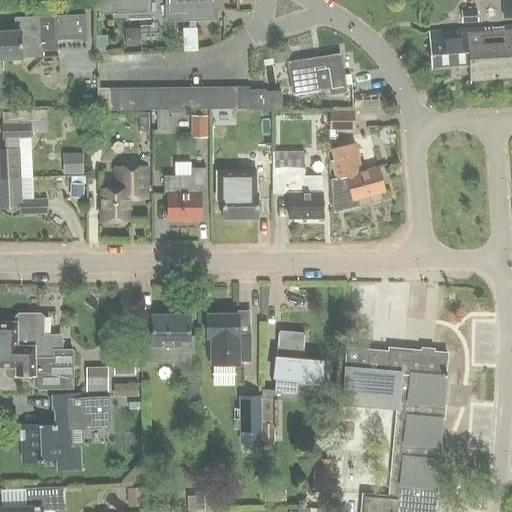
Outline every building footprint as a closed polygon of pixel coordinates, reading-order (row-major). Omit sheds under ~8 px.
[(99,0),(100,15),(145,13),(144,0),(166,0),(167,22),(212,21),(212,6),(218,6),(218,0),(99,0)] [(511,0),(501,0),(503,19),(511,18),(511,0)] [(461,11),(462,23),(477,22),(476,10),(461,11)] [(43,56),(43,51),(57,51),(56,40),(86,38),(85,15),(13,18),(14,31),(0,31),(0,59),(21,58),(21,57),(43,56)] [(470,83),(511,79),(511,25),(429,32),(431,65),(454,63),(454,67),(469,66),(470,83)] [(340,55),(288,63),(292,91),(317,87),(318,89),(328,87),(330,94),(345,92),(340,55)] [(203,110),(206,110),(215,110),(215,87),(203,88),(203,110)] [(215,110),(227,109),(226,87),(215,87),(215,110)] [(238,109),(238,87),(226,87),(227,109),(238,109)] [(249,109),(249,90),(249,87),(238,87),(238,109),(249,109)] [(121,111),(121,88),(109,89),(109,111),(121,111)] [(121,111),(132,110),(132,88),(121,88),(121,111)] [(144,110),(144,88),(132,88),(132,110),(144,110)] [(144,110),(156,110),(156,88),(144,88),(144,110)] [(168,110),(168,88),(156,88),(156,110),(168,110)] [(168,110),(179,110),(179,88),(168,88),(168,110)] [(179,110),(190,110),(191,110),(191,88),(179,88),(179,110)] [(203,88),(191,88),(191,110),(203,110),(203,88)] [(97,111),(109,111),(109,89),(97,89),(97,111)] [(265,111),(265,92),(265,90),(249,90),(249,109),(249,111),(265,111)] [(281,92),(265,92),(265,111),(281,111),(281,92)] [(206,110),(203,110),(191,110),(190,110),(190,138),(207,138),(206,110)] [(2,138),(31,138),(31,123),(46,123),(46,111),(2,112),(2,138)] [(329,130),(354,130),(353,111),(329,111),(329,130)] [(384,192),(377,167),(361,172),(353,144),(331,150),(334,161),(331,162),(336,180),(346,177),(352,201),(384,192)] [(17,148),(0,149),(0,178),(18,178),(17,148)] [(249,150),(249,175),(272,175),(272,150),(249,150)] [(83,157),(66,157),(67,174),(83,173),(83,157)] [(112,166),(112,190),(101,190),(101,221),(126,221),(126,198),(133,198),(133,199),(146,199),(146,179),(146,166),(112,166)] [(200,220),(200,195),(205,195),(205,168),(190,168),(190,176),(163,176),(163,195),(167,195),(167,220),(200,220)] [(272,170),(272,195),(289,194),(289,219),(322,219),(321,193),(322,178),(304,178),(304,170),(272,170)] [(257,193),(245,193),(245,177),(225,177),(225,193),(222,193),(223,220),(257,219),(257,193)] [(18,178),(0,178),(0,206),(6,206),(6,202),(18,202),(18,213),(45,212),(44,199),(19,200),(18,178)] [(84,179),(71,178),(70,198),(83,198),(84,179)] [(74,351),(62,351),(62,334),(44,334),(43,317),(40,314),(18,314),(15,317),(15,323),(0,322),(0,367),(5,367),(5,374),(8,377),(16,377),(16,376),(34,376),(34,387),(38,391),(74,391),(74,351)] [(151,316),(151,337),(141,337),(141,366),(156,366),(156,362),(180,362),(180,366),(194,365),(193,337),(189,337),(189,315),(183,316),(151,316)] [(207,338),(208,362),(212,362),(212,365),(239,364),(239,362),(251,362),(250,336),(238,336),(238,315),(207,315),(207,338)] [(273,378),(276,378),(275,392),(294,393),(295,379),(322,382),(324,363),(302,361),(305,335),(278,332),(276,358),(275,357),(273,378)] [(388,497),(362,494),(362,495),(360,511),(434,511),(437,490),(434,490),(437,461),(440,460),(441,448),(438,447),(441,419),(443,419),(444,406),(442,405),(445,376),(445,375),(446,354),(389,349),(389,354),(344,349),(343,371),(354,373),(353,388),(342,388),(341,393),(397,399),(388,497)] [(110,353),(110,368),(115,368),(115,376),(134,376),(134,353),(110,353)] [(88,390),(110,389),(109,364),(87,365),(88,390)] [(117,382),(116,393),(138,394),(139,383),(117,382)] [(182,385),(181,405),(200,405),(200,385),(182,385)] [(63,469),(72,468),(82,468),(80,428),(87,428),(87,423),(98,423),(109,422),(109,398),(97,399),(78,400),(78,394),(63,395),(51,395),(52,409),(54,409),(55,425),(41,426),(41,425),(21,426),(21,431),(20,431),(20,439),(21,439),(23,461),(37,461),(37,462),(42,462),(42,460),(57,459),(57,469),(63,469)] [(239,396),(239,443),(262,443),(262,442),(262,422),(262,398),(262,396),(239,396)] [(262,422),(262,442),(274,442),(274,422),(274,398),(262,398),(262,422)] [(313,458),(309,491),(329,493),(332,460),(313,458)] [(142,488),(127,489),(128,507),(143,506),(142,488)] [(0,511),(41,511),(63,511),(63,509),(63,491),(57,491),(32,492),(32,503),(34,503),(34,508),(0,508),(0,511)] [(211,495),(187,496),(186,496),(186,511),(203,511),(204,508),(212,508),(211,495)]
